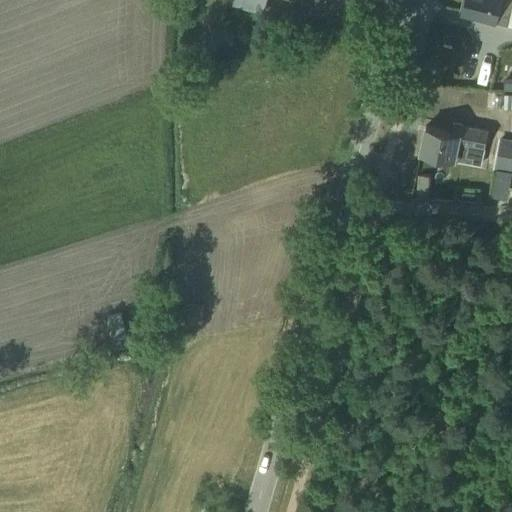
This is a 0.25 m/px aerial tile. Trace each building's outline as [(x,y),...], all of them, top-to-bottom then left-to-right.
[(229,0),(229,2),(262,11),(265,0),(229,0)] [(511,0),(461,0),(460,6),(462,7),(462,10),(506,21),(511,23),(511,0)] [(511,88),(502,88),(501,104),(511,104),(511,88)] [(420,149),(480,162),(487,128),(454,121),(452,130),(426,124),(420,149)] [(511,138),(501,136),(495,165),(511,168),(511,171),(511,138)]
